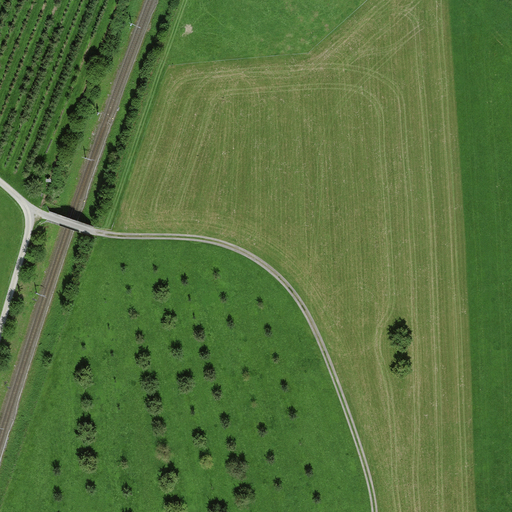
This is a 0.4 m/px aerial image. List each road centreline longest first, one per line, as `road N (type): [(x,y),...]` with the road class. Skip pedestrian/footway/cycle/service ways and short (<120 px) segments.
road 1 (track): [(374,511),(344,400),(310,319),(271,269),(218,242),(115,236),(25,206)]
road 2 (track): [(0,332),(28,223),(25,206),(0,181)]
